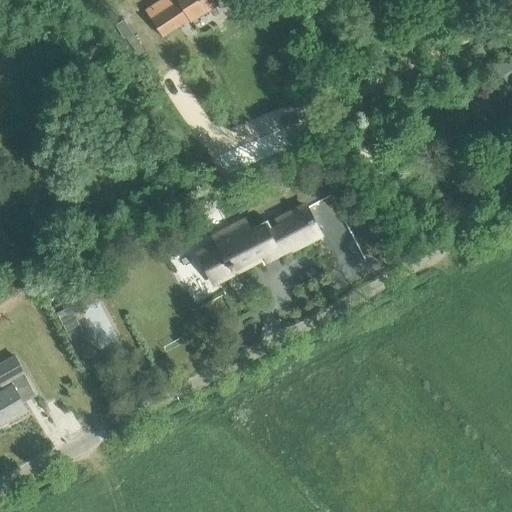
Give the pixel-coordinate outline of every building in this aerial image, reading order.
[(150,18),(162,36),(189,19),(190,21),(217,4),(214,0),(176,0),(177,1),(150,18)] [(511,57),(497,69),(508,83),(511,79),(511,57)] [(325,209),(317,214),(312,203),(293,213),(289,206),(260,221),(264,228),(244,238),(258,265),(295,246),(294,243),(319,230),(324,238),(364,217),(350,191),(323,204),(325,209)] [(283,308),(268,312),(272,328),(287,324),(283,308)] [(81,340),(67,313),(53,321),(67,348),(81,340)] [(0,363),(0,383),(1,385),(23,373),(13,356),(0,363)] [(0,424),(26,410),(12,386),(0,392),(0,424)]
